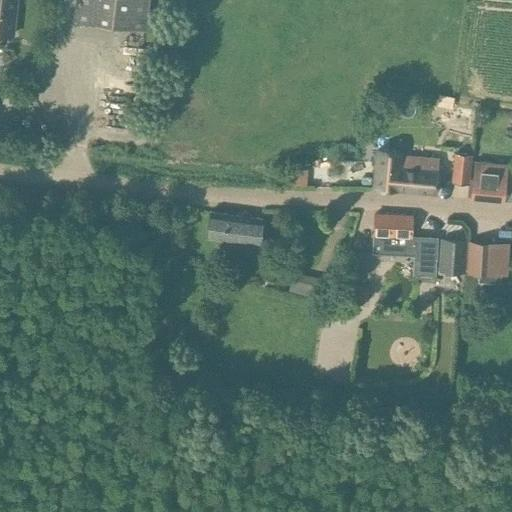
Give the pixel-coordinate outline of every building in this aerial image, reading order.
[(0,0),(0,34),(13,35),(16,0),(0,0)] [(148,0),(77,0),(75,23),(145,31),(148,0)] [(447,107),(444,127),(469,132),(472,111),(447,107)] [(400,154),(398,169),(396,189),(436,193),(440,158),(400,154)] [(457,155),(454,183),(468,184),(471,156),(457,155)] [(475,159),(473,181),(471,198),(511,201),(511,182),(505,182),(507,163),(475,159)] [(286,183),(303,183),(303,169),(286,169),(286,183)] [(210,212),(208,231),(207,237),(224,239),(223,250),(259,255),(264,219),(210,212)] [(412,215),(375,213),(374,235),(375,235),(374,252),(386,253),(414,255),(414,261),(435,262),(437,238),(411,237),(412,215)] [(442,240),(439,271),(465,274),(468,242),(442,240)] [(493,244),(468,242),(465,274),(466,274),(464,302),(477,303),(479,274),(491,274),(493,244)] [(292,287),(315,292),(318,278),(295,273),(292,287)] [(340,297),(365,301),(367,289),(342,285),(340,297)] [(433,300),(424,300),(423,309),(433,309),(433,300)] [(329,302),(327,316),(349,319),(351,305),(329,302)]
